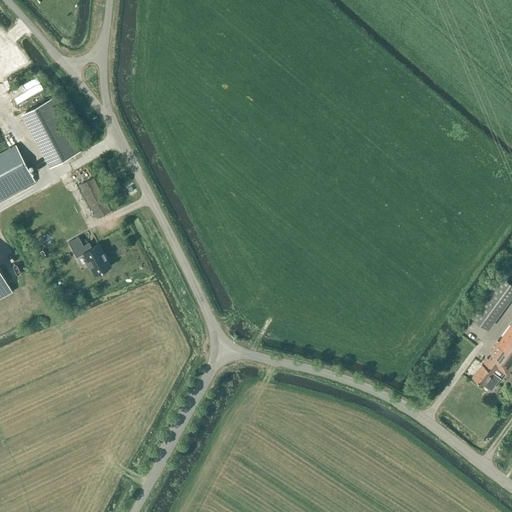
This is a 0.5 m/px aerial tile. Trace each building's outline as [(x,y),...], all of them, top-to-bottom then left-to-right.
[(16,86),(21,99),(44,91),(39,77),(16,86)] [(25,110),(54,163),(80,149),(52,96),(25,110)] [(0,154),(0,199),(34,181),(15,146),(0,154)] [(111,211),(93,177),(79,185),(97,218),(111,211)] [(83,245),(79,236),(68,242),(76,257),(84,253),(88,261),(86,262),(89,267),(91,266),(95,274),(110,266),(106,258),(107,258),(103,252),(103,253),(99,245),(92,248),(91,245),(86,244),(83,245)] [(485,328),(511,291),(511,278),(509,276),(511,272),(511,266),(506,262),(467,315),(485,328)] [(0,295),(12,289),(0,267),(0,295)] [(483,385),(484,384),(491,389),(499,377),(500,378),(501,378),(499,377),(503,373),(506,375),(511,367),(511,323),(482,365),(481,364),(471,377),(483,385)]
